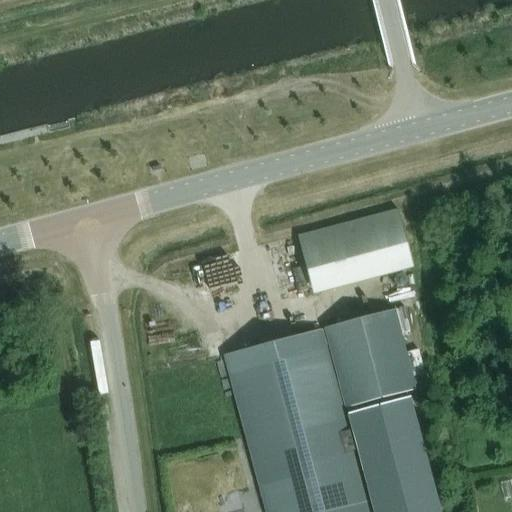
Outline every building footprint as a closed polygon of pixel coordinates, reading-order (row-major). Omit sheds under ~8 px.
[(398,210),(372,217),(388,276),(413,269),(398,210)] [(339,226),(297,237),(311,287),(353,275),(339,226)] [(402,334),(407,333),(411,332),(405,308),(396,311),(402,334)] [(347,409),(416,391),(396,311),(326,329),(326,330),(322,331),(322,330),(225,356),(266,511),(370,511),(353,448),(349,434),(326,347),(330,346),(347,409)] [(418,351),(416,351),(407,354),(415,385),(427,382),(418,351)] [(355,432),(349,434),(353,448),(359,447),(376,511),(443,511),(412,396),(350,413),(355,432)]
